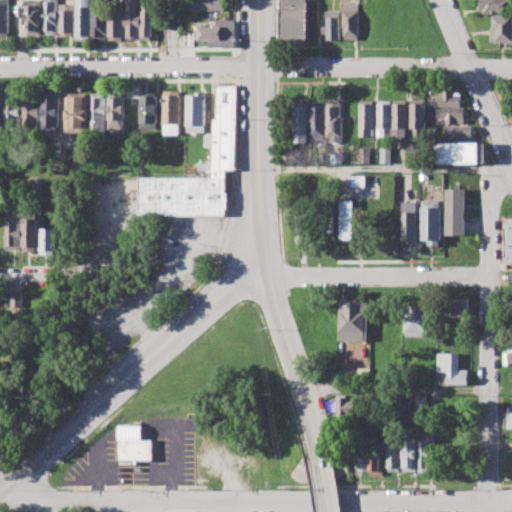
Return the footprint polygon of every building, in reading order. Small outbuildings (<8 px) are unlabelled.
[(0,35),(0,0),(10,0),(11,35),(0,35)] [(28,34),(28,0),(43,0),(43,34),(28,34)] [(46,35),(46,0),(59,0),(60,34),(46,35)] [(77,38),(77,0),(91,0),(91,38),(77,38)] [(110,40),(110,0),(124,0),(125,39),(110,40)] [(127,39),(127,0),(140,0),(140,39),(127,39)] [(192,0),(223,0),(223,9),(192,9),(192,0)] [(281,0),(281,45),(308,46),(308,0),(281,0)] [(478,0),(511,0),(511,12),(478,12),(478,0)] [(142,38),(142,3),(155,3),(154,38),(142,38)] [(62,35),(62,4),(74,4),(74,35),(62,35)] [(344,40),(343,4),(359,4),(359,40),(344,40)] [(93,39),(93,5),(107,5),(107,39),(93,39)] [(321,33),(321,25),(327,25),(327,11),(339,11),(340,39),(326,39),(326,33),(321,33)] [(511,42),(490,43),(490,27),(494,27),(494,15),(511,15),(511,42)] [(199,25),(235,26),(235,47),(210,46),(210,40),(198,40),(199,25)] [(143,216),(143,178),(213,178),(213,119),(217,119),(217,86),(235,86),(236,169),(226,169),(227,215),(143,216)] [(430,90),(459,90),(459,107),(430,107),(430,90)] [(164,133),(164,91),(180,91),(180,133),(164,133)] [(93,134),(92,92),(107,92),(108,134),(93,134)] [(111,131),(110,92),(125,92),(126,131),(111,131)] [(187,132),(187,95),(195,95),(195,92),(206,92),(206,131),(187,132)] [(8,129),(7,93),(20,93),(21,128),(8,129)] [(44,131),(44,93),(59,93),(60,131),(44,131)] [(68,130),(69,93),(89,93),(89,130),(68,130)] [(142,128),(142,93),(157,93),(157,128),(142,128)] [(26,127),(25,94),(40,94),(40,127),(26,127)] [(393,137),(392,100),(405,100),(406,137),(393,137)] [(325,101),(326,142),(341,141),(340,101),(325,101)] [(360,137),(359,101),(373,101),(373,136),(360,137)] [(376,137),(376,101),(389,101),(389,137),(376,137)] [(409,137),(409,101),(423,101),(423,137),(409,137)] [(292,142),(291,102),(306,102),(307,142),(292,142)] [(310,139),(309,102),(322,102),(323,138),(310,139)] [(435,109),(462,109),(462,124),(435,124),(435,109)] [(442,126),(471,126),(471,140),(442,141),(442,126)] [(433,143),(484,143),(484,163),(433,163),(433,143)] [(360,149),(369,148),(370,163),(360,163),(360,149)] [(380,148),(380,163),(391,163),(391,148),(380,148)] [(329,152),(342,152),(342,163),(329,163),(329,152)] [(351,175),(367,175),(367,187),(351,187),(351,175)] [(446,189),(446,234),(465,234),(465,189),(446,189)] [(342,239),(341,200),(356,200),(357,238),(342,239)] [(423,200),(423,240),(430,240),(430,245),(440,245),(440,200),(423,200)] [(404,202),(404,240),(408,240),(408,243),(418,243),(418,202),(404,202)] [(296,245),(295,210),(310,210),(311,245),(296,245)] [(24,250),(23,214),(38,214),(38,250),(24,250)] [(6,249),(5,217),(21,216),(21,249),(6,249)] [(41,229),(41,254),(56,254),(56,229),(41,229)] [(9,306),(9,292),(21,292),(21,306),(9,306)] [(441,298),(468,297),(468,313),(441,314),(441,298)] [(339,340),(339,301),(367,301),(367,340),(339,340)] [(406,335),(405,303),(431,303),(431,335),(406,335)] [(438,352),(459,352),(459,369),(468,369),(468,384),(444,384),(444,380),(438,380),(438,352)] [(359,368),(358,381),(369,382),(370,369),(359,368)] [(336,427),(336,395),(347,395),(347,400),(353,400),(353,408),(343,408),(343,427),(336,427)] [(417,406),(418,395),(426,396),(426,406),(417,406)] [(401,409),(401,396),(410,396),(410,409),(401,409)] [(118,460),(118,425),(142,425),(143,441),(153,440),(154,459),(118,460)] [(352,460),(351,436),(367,435),(367,471),(358,471),(358,459),(352,460)] [(419,440),(419,472),(433,472),(433,437),(427,437),(427,440),(419,440)] [(402,471),(403,440),(415,440),(415,471),(402,471)] [(370,454),(370,476),(383,476),(383,441),(376,441),(377,454),(370,454)] [(387,472),(386,441),(400,441),(400,472),(387,472)]
